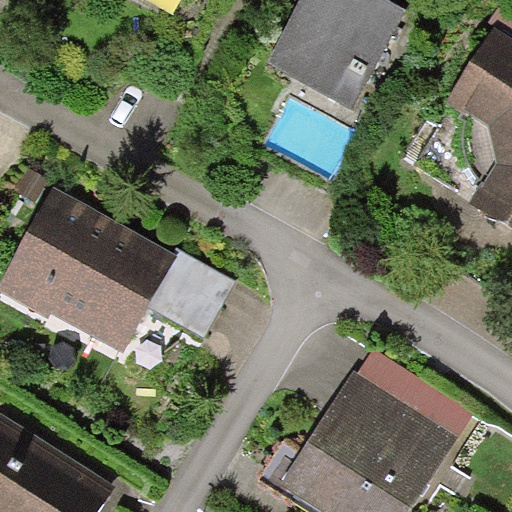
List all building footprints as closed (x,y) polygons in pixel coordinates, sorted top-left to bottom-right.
[(407,9),(390,0),(299,0),(266,63),(353,110),(407,9)] [(511,37),(492,25),(447,101),(491,125),(499,164),(471,204),(511,228),(511,37)] [(49,179),(28,167),(14,189),(35,202),(49,179)] [(174,254),(56,187),(0,286),(0,290),(48,318),(51,313),(124,354),(150,309),(179,256),(174,254)] [(178,247),(174,254),(179,256),(150,309),(205,339),(237,280),(178,247)] [(373,350),(358,373),(458,438),(474,415),(373,350)] [(358,373),(354,371),(280,484),(323,511),(410,511),(458,438),(358,373)] [(97,511),(114,486),(1,414),(0,416),(0,511),(97,511)] [(308,511),(323,511),(280,484),(304,448),(286,437),(258,480),(308,511)]
